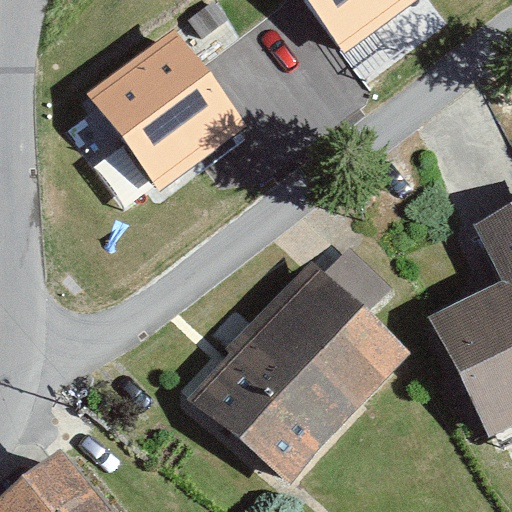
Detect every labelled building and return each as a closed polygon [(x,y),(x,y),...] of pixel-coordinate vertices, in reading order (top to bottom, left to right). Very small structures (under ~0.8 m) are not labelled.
[(305,0),(345,54),(419,0),(305,0)] [(176,33),(89,96),(159,191),(246,128),(176,33)] [(511,426),(511,207),(475,225),(504,282),(429,318),(488,438),(511,426)] [(338,261),(198,410),(281,487),(421,338),(338,261)] [(0,511),(109,511),(61,451),(0,498),(0,511)]
